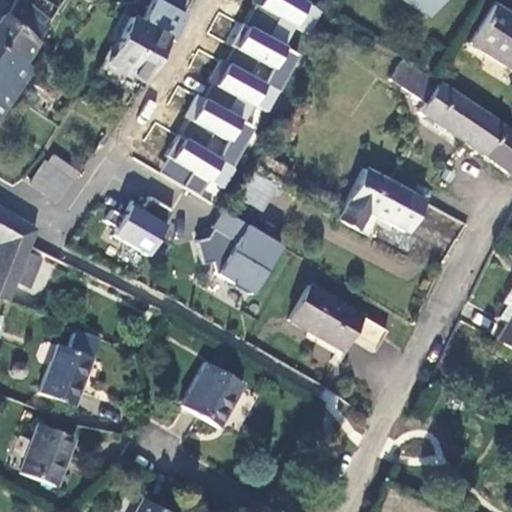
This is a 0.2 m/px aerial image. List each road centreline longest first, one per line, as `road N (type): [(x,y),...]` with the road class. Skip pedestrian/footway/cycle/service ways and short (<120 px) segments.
road 1 (residential): [(341,511),(452,284),(511,196)]
road 2 (residential): [(205,0),(126,144),(67,222)]
road 3 (residential): [(262,511),(143,445)]
